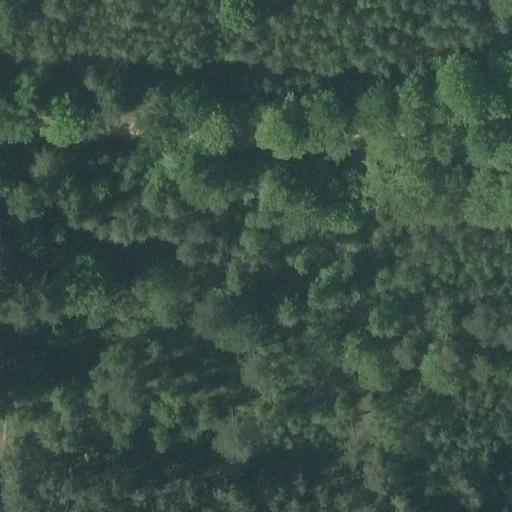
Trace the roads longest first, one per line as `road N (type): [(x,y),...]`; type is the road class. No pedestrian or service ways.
road 1 (track): [(511,138),(13,127)]
road 2 (track): [(5,511),(13,127)]
